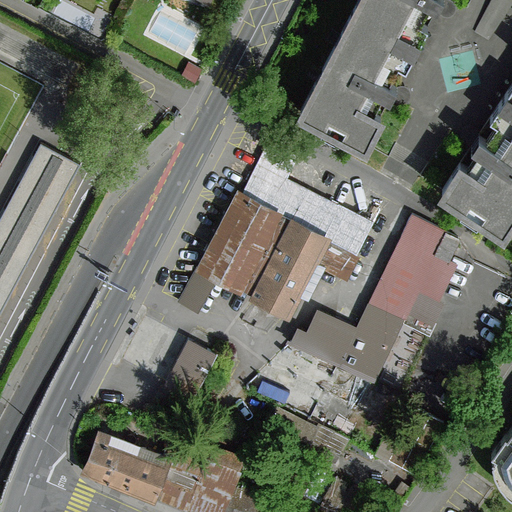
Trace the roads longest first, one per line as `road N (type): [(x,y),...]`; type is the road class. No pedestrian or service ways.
road 1 (primary): [(189,158),(141,194),(0,452)]
road 2 (tertiary): [(189,158),(32,474)]
road 3 (residential): [(215,110),(12,0)]
road 4 (residential): [(422,511),(511,383)]
road 5 (tertiary): [(272,0),(215,110)]
